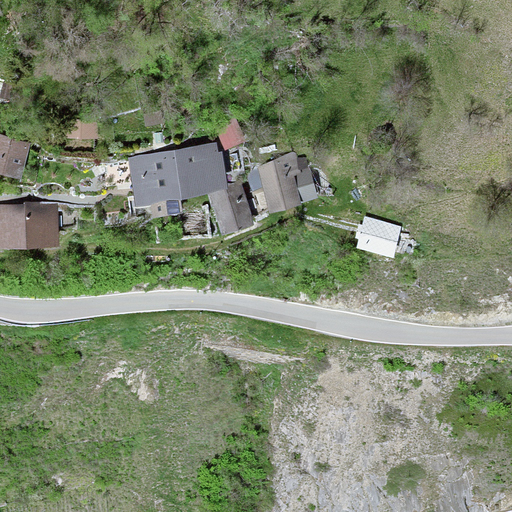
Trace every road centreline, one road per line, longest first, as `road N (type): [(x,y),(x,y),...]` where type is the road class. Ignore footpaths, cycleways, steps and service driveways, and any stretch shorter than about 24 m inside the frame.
road 1 (unclassified): [(511,340),(378,334),(227,307),(67,315),(0,309)]
road 2 (track): [(0,248),(182,246),(313,210),(348,243)]
